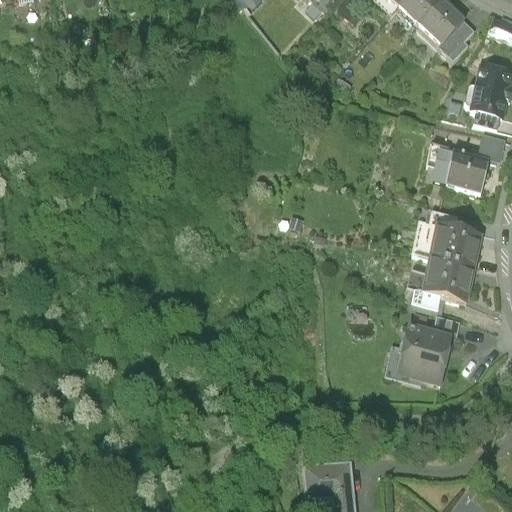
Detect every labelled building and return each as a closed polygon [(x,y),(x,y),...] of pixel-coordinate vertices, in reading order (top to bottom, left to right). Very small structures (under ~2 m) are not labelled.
[(11,0),(12,3),(13,3),(16,14),(31,11),(28,0),(11,0)] [(373,0),(374,0),(378,0),(396,16),(394,18),(395,19),(412,0),(373,0)] [(440,13),(425,0),(412,0),(395,19),(397,21),(399,18),(418,35),(415,37),(417,39),(440,13)] [(460,31),(440,13),(417,39),(419,40),(421,38),(438,53),(436,56),(437,57),(460,31)] [(511,46),(511,37),(492,30),(487,42),(510,52),(511,46)] [(460,31),(437,57),(436,56),(433,59),(450,73),(465,56),(461,52),(471,40),(460,31)] [(488,80),(478,78),(474,99),(470,98),(467,100),(464,113),(466,115),(470,116),(470,120),(475,121),(498,126),(500,126),(503,110),(507,111),(510,98),(506,97),(508,85),(499,83),(498,78),(491,76),(488,80)] [(498,126),(475,121),(472,132),(495,137),(498,126)] [(485,168),(440,158),(437,169),(436,169),(431,190),(478,200),(485,168)] [(455,222),(430,216),(426,231),(433,233),(434,231),(452,235),(455,222)] [(452,235),(434,231),(433,233),(426,267),(471,277),(479,241),(452,235)] [(471,277),(426,267),(418,301),(419,301),(437,305),(463,312),(471,277)] [(437,305),(419,301),(418,301),(413,298),(410,312),(433,319),(437,305)] [(458,330),(434,325),(431,342),(447,346),(454,348),(458,330)] [(431,342),(406,337),(396,383),(437,392),(447,346),(431,342)] [(350,511),(347,473),(299,478),(302,509),(331,506),(331,511),(350,511)]
